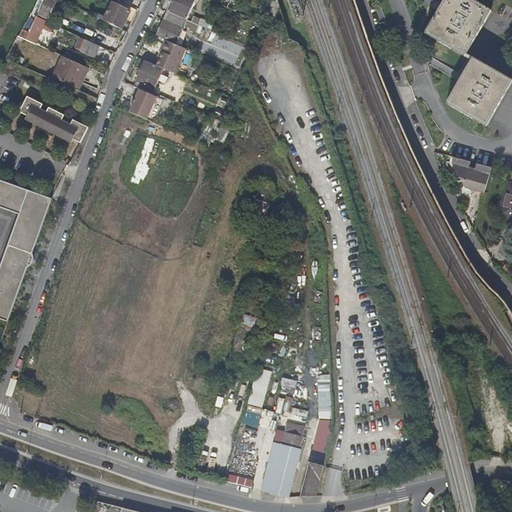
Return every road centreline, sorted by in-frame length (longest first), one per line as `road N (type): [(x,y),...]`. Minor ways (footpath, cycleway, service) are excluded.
road 1 (residential): [(159,0),(109,104),(0,402)]
road 2 (residential): [(362,0),(433,185),(466,247),(511,298)]
road 3 (secondary): [(290,511),(156,483),(0,427)]
road 4 (secondary): [(0,449),(201,511)]
road 5 (secondary): [(437,486),(309,511)]
